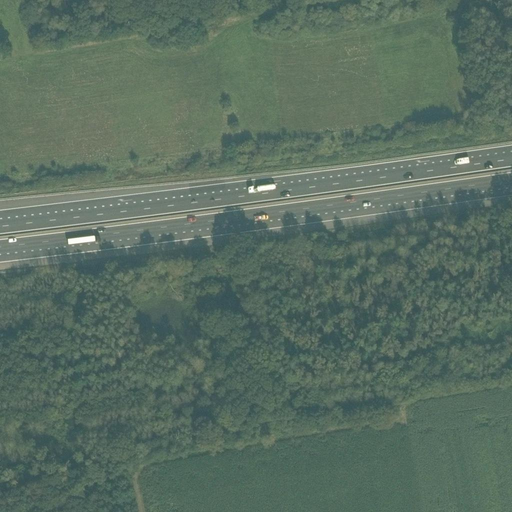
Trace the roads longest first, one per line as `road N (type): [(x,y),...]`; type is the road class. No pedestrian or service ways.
road 1 (motorway): [(511,160),(0,227)]
road 2 (motorway): [(0,247),(511,180)]
road 3 (track): [(348,0),(0,58)]
